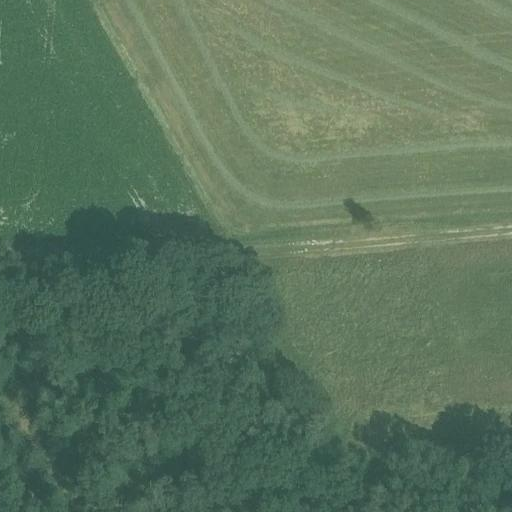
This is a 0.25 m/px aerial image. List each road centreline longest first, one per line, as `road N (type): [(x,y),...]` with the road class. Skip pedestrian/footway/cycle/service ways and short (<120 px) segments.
road 1 (track): [(511,228),(0,267)]
road 2 (track): [(511,135),(240,157),(271,213)]
